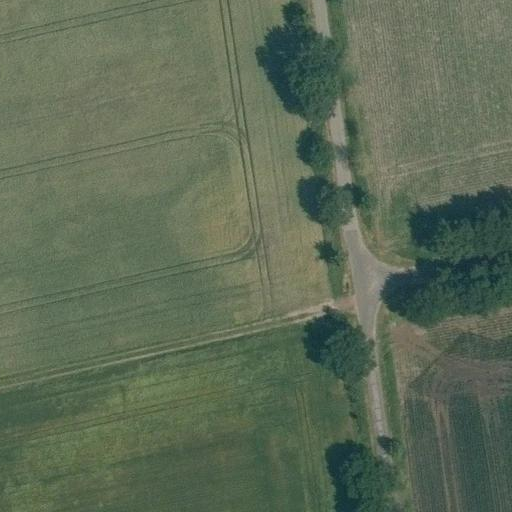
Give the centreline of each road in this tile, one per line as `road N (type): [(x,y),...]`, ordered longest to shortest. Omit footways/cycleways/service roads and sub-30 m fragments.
road 1 (unclassified): [(310,0),(348,282)]
road 2 (unclassified): [(348,282),(381,511)]
road 3 (unclassified): [(511,246),(348,282)]
